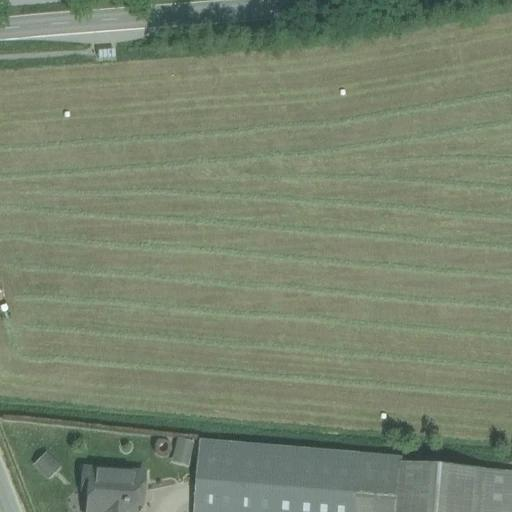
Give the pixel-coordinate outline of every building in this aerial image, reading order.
[(174,437),(169,461),(187,465),(192,441),(174,437)] [(356,511),(361,456),(201,443),(195,511),(356,511)] [(30,465),(45,478),(58,464),(43,450),(30,465)] [(403,459),(361,456),(356,511),(398,511),(402,464),(403,459)] [(402,464),(398,511),(479,511),(483,471),(402,464)] [(144,475),(85,471),(84,492),(90,493),(88,511),(135,511),(137,496),(143,496),(144,475)] [(511,511),(511,473),(483,471),(479,511),(511,511)]
